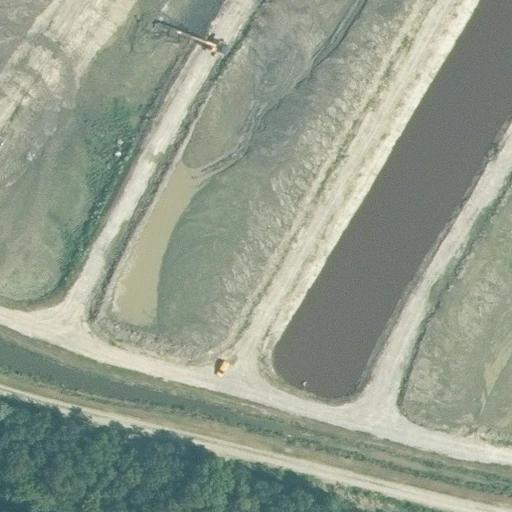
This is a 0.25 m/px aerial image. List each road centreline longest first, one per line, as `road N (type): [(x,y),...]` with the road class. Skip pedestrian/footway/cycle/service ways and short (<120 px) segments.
road 1 (track): [(0,312),(239,389),(511,458)]
road 2 (track): [(239,389),(251,331),(442,0)]
road 3 (track): [(71,337),(120,223),(255,0)]
road 4 (track): [(373,426),(410,333),(511,153)]
road 5 (track): [(0,120),(79,0)]
